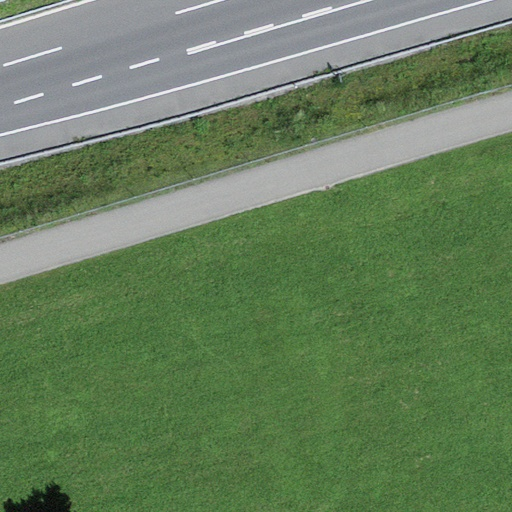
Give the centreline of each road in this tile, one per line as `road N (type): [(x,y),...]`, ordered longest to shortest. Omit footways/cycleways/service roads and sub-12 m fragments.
road 1 (track): [(0,265),(183,204),(511,113)]
road 2 (motorway): [(0,75),(240,0)]
